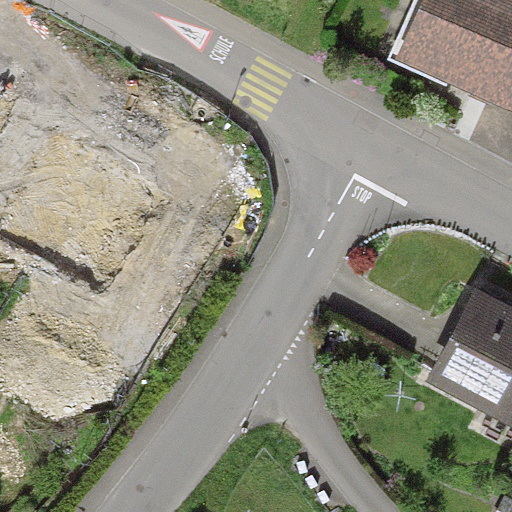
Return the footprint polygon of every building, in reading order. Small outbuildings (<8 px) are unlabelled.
[(511,0),(420,0),(394,56),(511,110),(511,0)] [(0,132),(12,109),(0,102),(0,132)] [(166,195),(51,135),(0,233),(0,262),(103,315),(166,195)] [(194,290),(158,268),(103,359),(138,381),(194,290)] [(511,297),(471,275),(421,365),(511,415),(511,297)]
